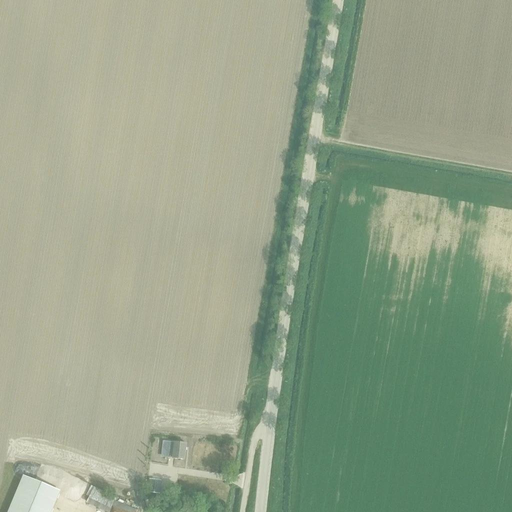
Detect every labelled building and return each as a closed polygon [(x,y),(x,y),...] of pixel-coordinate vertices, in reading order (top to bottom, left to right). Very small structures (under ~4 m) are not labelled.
[(184,460),(186,444),(175,443),(167,443),(165,443),(165,447),(167,448),(167,449),(174,449),(173,459),(184,460)] [(51,511),(59,493),(62,485),(46,479),(43,487),(22,478),(8,511),(51,511)] [(159,493),(160,481),(150,480),(149,492),(159,493)] [(86,504),(106,511),(136,511),(137,510),(115,501),(116,497),(93,487),(86,504)] [(152,498),(145,501),(148,508),(155,506),(152,498)]
